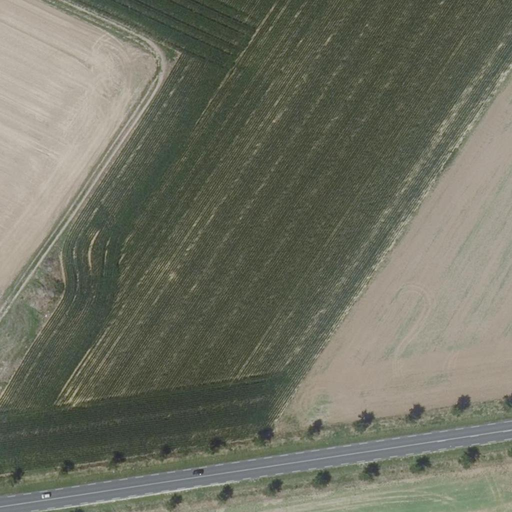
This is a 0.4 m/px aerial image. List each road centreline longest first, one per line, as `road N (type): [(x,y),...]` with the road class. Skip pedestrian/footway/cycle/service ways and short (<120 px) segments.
road 1 (primary): [(0,504),(511,429)]
road 2 (track): [(0,331),(156,84),(160,59),(139,39),(55,0)]
